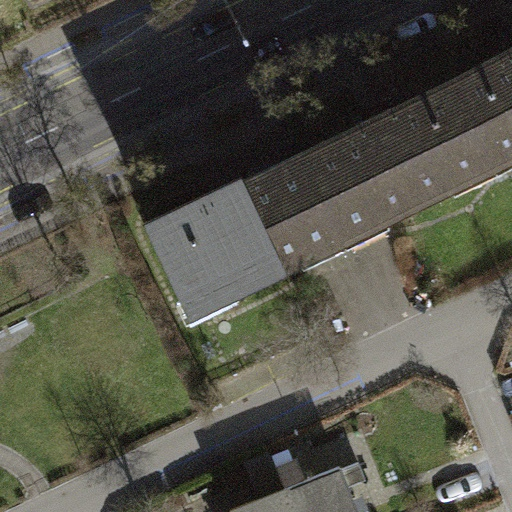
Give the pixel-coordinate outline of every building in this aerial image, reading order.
[(511,51),(454,81),(494,159),(511,149),(511,51)] [(367,124),(306,154),(343,232),(494,159),(454,81),(393,112),(391,108),(365,121),(367,124)] [(241,181),(154,223),(193,304),(343,232),(306,154),(243,184),(241,181)] [(246,461),(262,498),(284,489),(268,452),(246,461)] [(286,489),(295,511),(358,511),(341,467),(286,489)] [(232,510),(232,511),(295,511),(286,489),(284,489),(262,498),(232,510)]
